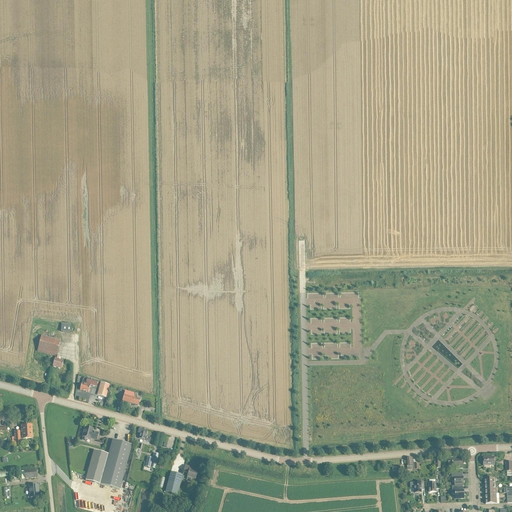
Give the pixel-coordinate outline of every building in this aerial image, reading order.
[(70,333),(70,326),(61,325),(61,333),(70,333)] [(59,355),(64,339),(45,333),(40,349),(59,355)] [(55,359),(52,367),(61,369),(63,362),(58,360),(59,357),(56,356),(55,356),(55,359)] [(97,387),(98,382),(87,378),(85,385),(81,384),(80,390),(88,392),(88,393),(90,385),(97,387)] [(106,397),(107,392),(109,385),(101,383),(97,395),(106,397)] [(138,406),(139,401),(140,400),(137,399),(138,395),(125,391),(122,402),(136,405),(138,406)] [(26,426),(26,424),(21,424),(21,426),(21,432),(20,432),(14,432),(15,438),(12,438),(12,445),(15,444),(15,446),(20,446),(20,442),(24,442),(24,439),(32,439),(32,426),(26,426)] [(97,441),(99,433),(93,432),(93,429),(85,427),(82,437),(83,437),(82,440),(86,442),(87,439),(91,439),(97,441)] [(149,442),(151,438),(146,437),(146,435),(148,430),(139,428),(138,432),(138,433),(140,434),(138,439),(149,442)] [(119,490),(124,475),(132,445),(112,440),(100,485),(119,490)] [(99,485),(101,479),(108,455),(94,451),(85,481),(99,485)] [(484,466),(495,465),(494,457),(483,458),(484,466)] [(413,465),(412,458),(406,459),(407,470),(419,469),(418,464),(415,464),(415,465),(413,465)] [(456,461),(456,459),(448,459),(449,466),(452,466),(452,469),(463,469),(462,460),(459,460),(459,461),(456,461)] [(197,476),(197,475),(196,475),(197,472),(190,470),(191,467),(185,466),(183,474),(188,475),(186,481),(190,482),(191,478),(195,479),(196,476),(197,476)] [(25,479),(32,478),(37,478),(36,470),(24,471),(25,479)] [(177,495),(181,481),(182,476),(171,473),(169,477),(166,492),(177,495)] [(461,477),(461,473),(451,473),(452,480),(452,481),(452,482),(453,482),(454,482),(455,482),(455,486),(462,486),(464,486),(463,477),(461,477)] [(436,489),(439,489),(439,480),(436,481),(429,481),(429,483),(429,493),(436,493),(436,489)] [(424,488),(424,482),(410,483),(410,488),(415,488),(415,493),(422,493),(421,488),(424,488)] [(35,498),(34,497),(38,497),(37,490),(38,490),(38,485),(28,486),(30,498),(33,497),(33,498),(35,498)] [(462,490),(462,486),(455,486),(452,486),(452,487),(452,493),(453,494),(453,495),(454,495),(455,495),(456,500),(464,499),(464,490),(462,490)]
